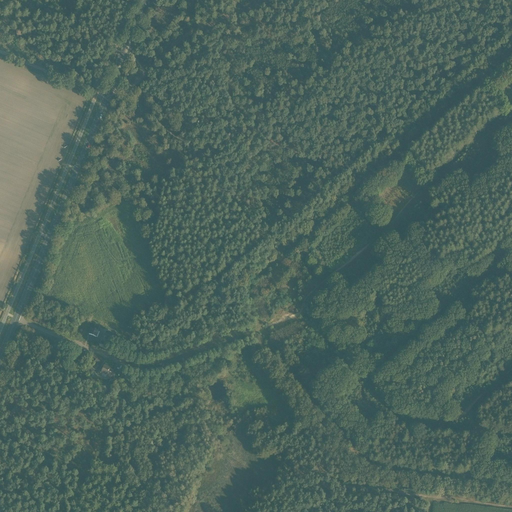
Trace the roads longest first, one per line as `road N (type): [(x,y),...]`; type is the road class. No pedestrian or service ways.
road 1 (track): [(125,364),(151,367),(290,310),(329,347),(378,355),(362,391),(386,416),(448,424),(511,370)]
road 2 (track): [(290,310),(511,111)]
road 3 (primary): [(15,319),(106,96)]
road 4 (track): [(511,505),(345,483),(312,511)]
road 5 (track): [(267,0),(186,34),(145,74)]
